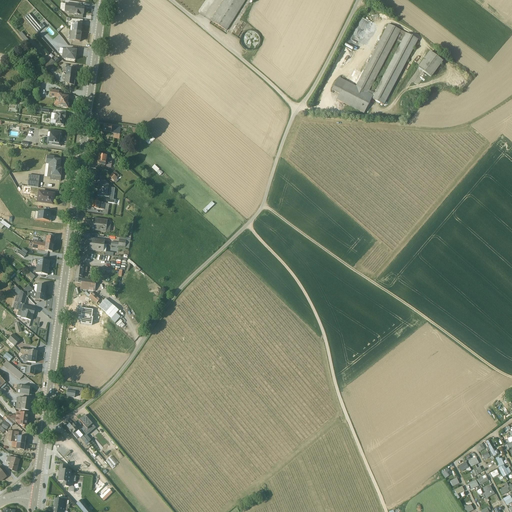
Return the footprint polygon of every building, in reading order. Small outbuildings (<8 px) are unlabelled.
[(246,0),(225,0),(211,23),(226,33),(246,0)] [(83,18),(85,11),(84,11),(78,10),(78,8),(66,6),(64,14),(69,15),(68,17),(74,18),(74,21),(82,22),(83,18)] [(30,18),(23,25),(34,36),(41,29),(30,18)] [(81,36),(82,25),(77,24),(77,27),(71,26),(70,34),(81,36)] [(400,33),(388,27),(355,89),(338,80),(331,92),(339,97),(336,102),(363,116),(371,101),(383,107),(417,42),(405,36),(374,95),(369,93),(400,33)] [(21,34),(19,36),(26,44),(28,42),(21,34)] [(81,36),(68,34),(68,39),(69,40),(69,43),(80,45),(81,36)] [(60,51),(59,57),(62,57),(62,61),(75,63),(76,58),(78,58),(78,53),(63,51),(60,51)] [(429,53),(417,70),(430,80),(442,63),(429,53)] [(344,56),(341,54),(338,59),(346,63),(348,58),(344,55),(344,56)] [(44,69),(48,73),(56,67),(52,62),(44,69)] [(72,71),(63,70),(62,74),(63,74),(63,75),(66,75),(66,78),(75,79),(76,73),(72,72),(72,71)] [(74,88),(75,79),(63,78),(62,82),(64,84),(65,84),(65,85),(67,88),(68,88),(68,89),(71,92),(73,93),(73,92),(74,88)] [(51,92),(50,99),(55,100),(54,101),(56,102),(56,104),(54,104),(54,108),(63,109),(63,111),(67,111),(68,103),(67,103),(67,102),(65,100),(64,99),(62,98),(62,97),(59,97),(59,93),(51,92)] [(64,122),(65,122),(66,117),(65,117),(66,114),(56,113),(56,115),(55,115),(55,116),(51,116),(50,126),(59,127),(59,128),(63,129),(64,122)] [(132,129),(122,127),(121,130),(124,131),(123,134),(138,137),(139,131),(132,130),(132,129)] [(104,128),(103,132),(103,134),(111,135),(111,136),(113,136),(113,141),(119,142),(120,130),(112,129),(104,128)] [(46,147),(61,149),(61,145),(60,145),(60,144),(60,141),(61,141),(62,134),(48,132),(46,147)] [(107,158),(99,157),(97,167),(105,168),(104,170),(105,170),(111,171),(112,164),(106,163),(107,158)] [(54,161),(54,159),(47,158),(44,179),(50,180),(50,182),(60,184),(62,171),(60,171),(60,170),(61,169),(63,161),(59,161),(59,162),(54,161)] [(119,178),(114,173),(109,179),(116,185),(118,183),(116,181),(119,178)] [(27,189),(38,190),(39,178),(29,177),(27,189)] [(105,183),(100,182),(97,198),(109,200),(110,188),(108,188),(108,186),(105,183)] [(55,196),(38,193),(37,205),(53,208),(55,196)] [(206,218),(219,206),(214,202),(201,213),(206,218)] [(109,207),(92,204),(91,210),(102,212),(102,216),(107,217),(109,207)] [(93,221),(92,233),(109,235),(110,227),(107,227),(107,222),(93,221)] [(9,231),(11,228),(2,222),(0,225),(9,231)] [(55,240),(44,238),(43,245),(54,247),(55,240)] [(106,247),(104,247),(105,242),(91,241),(89,253),(106,255),(106,247)] [(127,244),(120,243),(119,250),(127,251),(127,244)] [(33,251),(52,255),(54,247),(34,244),(33,251)] [(49,264),(37,262),(36,269),(48,271),(49,264)] [(83,268),(77,268),(75,285),(81,286),(80,291),(94,294),(96,283),(82,280),(83,274),(87,275),(88,268),(83,268)] [(36,276),(48,277),(48,271),(36,269),(36,275),(36,276)] [(15,276),(11,280),(12,281),(13,280),(18,285),(20,282),(18,280),(19,279),(17,276),(16,277),(15,276)] [(46,288),(35,287),(34,293),(36,296),(45,297),(46,288)] [(29,288),(22,294),(28,300),(30,297),(33,301),(35,301),(35,304),(39,304),(40,303),(44,303),(45,297),(36,296),(29,288)] [(21,319),(21,320),(32,323),(34,317),(35,312),(32,311),(32,310),(25,308),(27,299),(21,293),(17,307),(19,307),(17,318),(21,319)] [(85,295),(96,306),(100,301),(92,294),(89,297),(86,294),(85,295)] [(119,313),(105,301),(98,308),(105,315),(111,321),(110,321),(115,325),(120,319),(116,315),(119,313)] [(14,348),(20,342),(13,336),(8,342),(14,348)] [(4,344),(11,352),(14,348),(7,341),(4,344)] [(29,351),(21,350),(20,354),(22,357),(36,359),(37,354),(29,353),(29,351)] [(13,359),(7,354),(3,358),(9,363),(13,359)] [(24,377),(6,363),(3,367),(20,382),(24,377)] [(35,371),(21,369),(20,373),(22,373),(22,375),(26,375),(26,376),(34,377),(35,371)] [(32,389),(17,387),(16,395),(31,398),(32,389)] [(68,388),(67,398),(75,399),(75,395),(82,396),(83,390),(68,388)] [(16,417),(8,416),(8,419),(14,425),(15,424),(19,427),(22,428),(22,429),(26,433),(29,416),(16,414),(16,417)] [(6,417),(3,420),(11,428),(14,425),(6,417)] [(96,430),(84,417),(79,422),(86,430),(83,433),(87,437),(96,430)] [(78,439),(85,447),(88,444),(72,425),(69,427),(67,429),(69,431),(69,432),(72,436),(72,435),(76,440),(78,439)] [(19,434),(8,433),(7,439),(8,439),(8,442),(9,444),(25,446),(26,439),(18,438),(19,434)] [(487,442),(485,443),(488,448),(485,449),(487,452),(490,451),(493,458),(496,456),(487,442)] [(477,448),(476,450),(478,453),(484,450),(482,445),(477,448)] [(13,460),(8,458),(7,463),(10,464),(8,470),(12,471),(12,473),(16,474),(20,462),(20,459),(14,457),(13,460)] [(475,459),(468,462),(471,468),(478,464),(475,459)] [(498,459),(495,461),(496,463),(496,464),(498,468),(503,466),(500,459),(499,460),(498,459)] [(465,463),(457,467),(460,473),(468,469),(465,463)] [(68,494),(74,494),(74,489),(72,489),(73,483),(75,483),(76,478),(71,478),(72,473),(66,472),(66,468),(59,467),(57,483),(63,484),(62,488),(68,489),(68,494)] [(503,467),(498,469),(503,478),(508,476),(503,467)] [(442,471),(440,472),(441,474),(445,480),(448,477),(446,474),(449,472),(446,468),(443,470),(444,472),(443,473),(442,471)] [(479,468),(471,472),(474,478),(478,476),(478,475),(482,473),(479,468)] [(485,476),(476,481),(477,484),(478,483),(479,486),(488,482),(485,476)] [(456,479),(449,482),(452,488),(459,485),(456,479)] [(475,482),(468,485),(471,491),(475,489),(476,492),(471,494),(473,499),(480,496),(478,491),(480,490),(478,486),(478,487),(475,482)] [(504,489),(499,491),(501,496),(508,493),(507,489),(508,489),(506,484),(503,485),(504,489)] [(485,493),(482,495),(485,500),(494,495),(493,492),(492,492),(489,487),(483,490),(485,493)] [(456,494),(453,495),(456,501),(459,499),(457,495),(463,492),(461,488),(454,491),(456,494)] [(509,496),(503,500),(506,506),(511,502),(511,496),(509,497),(509,496)] [(483,499),(477,502),(480,508),(488,505),(485,500),(484,501),(483,499)] [(54,508),(69,510),(69,507),(66,506),(67,502),(55,500),(54,508)] [(90,511),(81,501),(76,505),(81,511),(90,511)]
